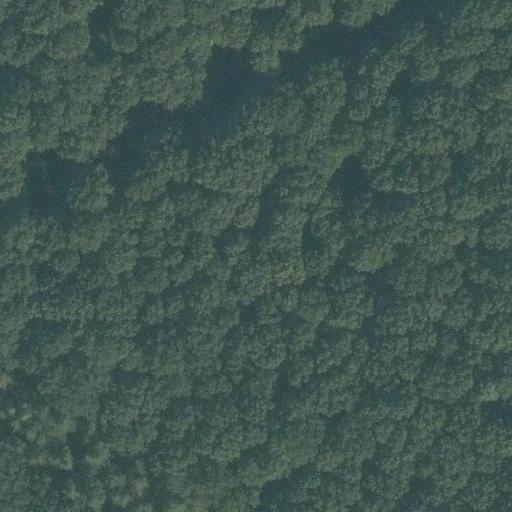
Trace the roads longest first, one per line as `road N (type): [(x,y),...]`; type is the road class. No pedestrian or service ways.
road 1 (track): [(336,0),(0,174)]
road 2 (track): [(0,318),(291,511)]
